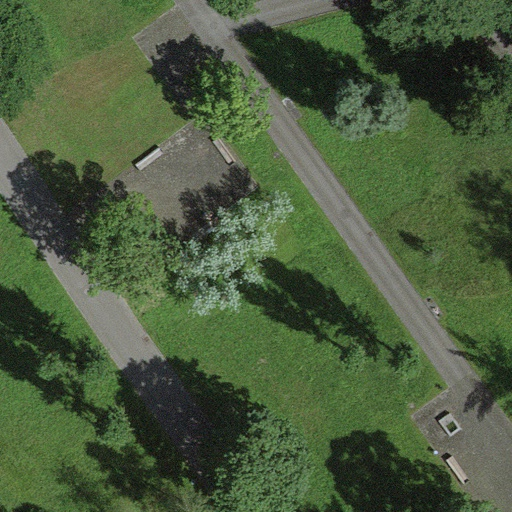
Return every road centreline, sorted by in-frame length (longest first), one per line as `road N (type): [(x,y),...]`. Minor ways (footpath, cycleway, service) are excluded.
road 1 (track): [(332,0),(221,34),(511,473)]
road 2 (track): [(0,147),(250,511)]
